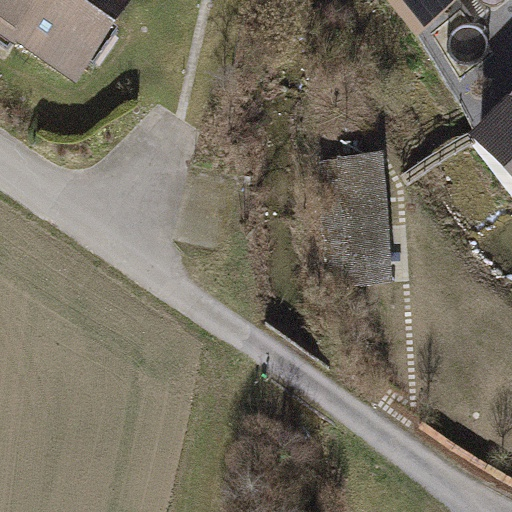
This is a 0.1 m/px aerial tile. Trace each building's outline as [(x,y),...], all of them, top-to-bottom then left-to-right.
[(0,0),(0,40),(73,94),(141,0),(0,0)] [(441,20),(424,0),(381,0),(415,43),(441,20)] [(465,0),(424,0),(441,20),(465,0)] [(511,114),(482,142),(511,173),(511,114)] [(382,156),(320,161),(331,288),(393,282),(382,156)]
